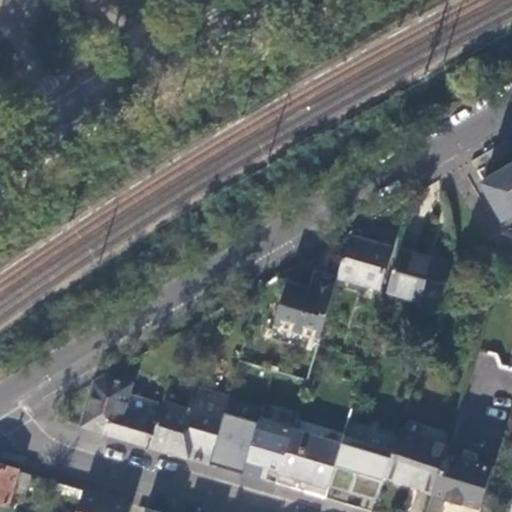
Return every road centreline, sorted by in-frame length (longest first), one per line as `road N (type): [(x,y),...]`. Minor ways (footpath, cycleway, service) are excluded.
road 1 (residential): [(0,397),(511,103)]
road 2 (tertiary): [(0,169),(55,129),(295,0)]
road 3 (residential): [(0,400),(65,450),(273,511)]
